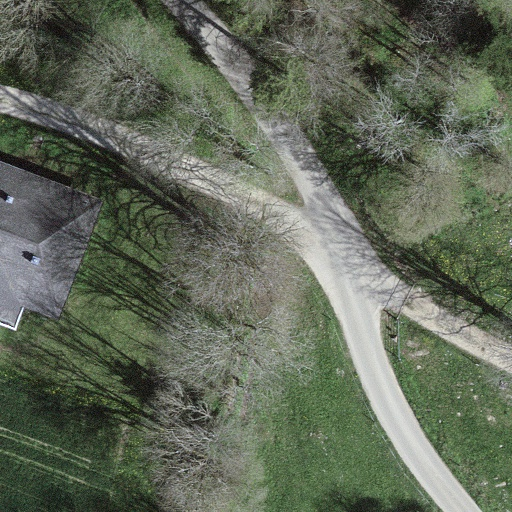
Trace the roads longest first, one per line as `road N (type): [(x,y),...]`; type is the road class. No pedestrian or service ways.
road 1 (unclassified): [(457,511),(406,445),(371,379),(366,315),(332,249),(295,130),(178,0)]
road 2 (track): [(511,367),(423,323),(332,249)]
